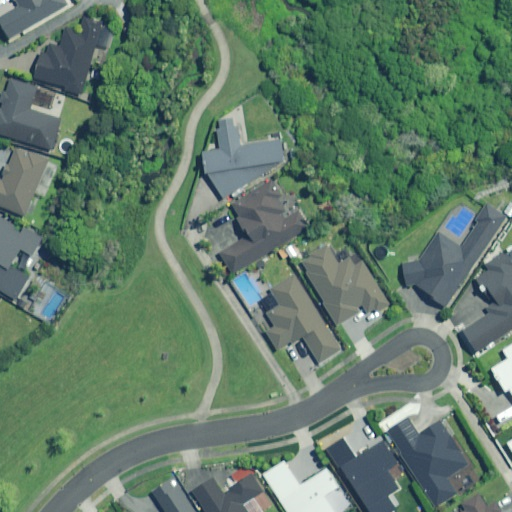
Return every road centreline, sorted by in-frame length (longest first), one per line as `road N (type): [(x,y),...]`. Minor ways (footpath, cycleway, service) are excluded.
road 1 (residential): [(56,511),(107,464),(136,449),(298,415),(354,384)]
road 2 (residential): [(354,384),(365,366),(413,337),(437,345),(438,371),(416,381),(384,379)]
